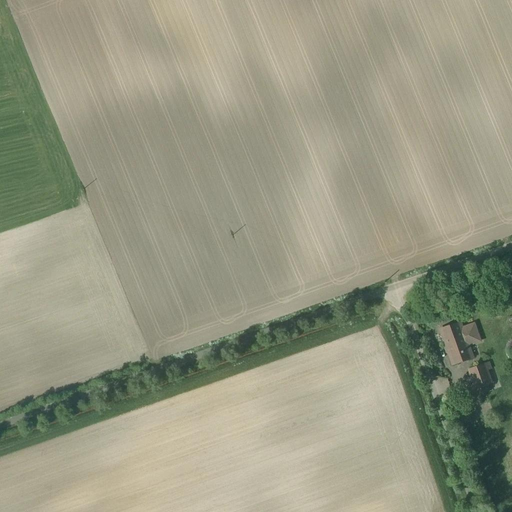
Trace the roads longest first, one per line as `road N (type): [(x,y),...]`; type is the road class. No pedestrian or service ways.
road 1 (unclassified): [(0,426),(399,288)]
road 2 (unclassified): [(399,288),(475,511)]
